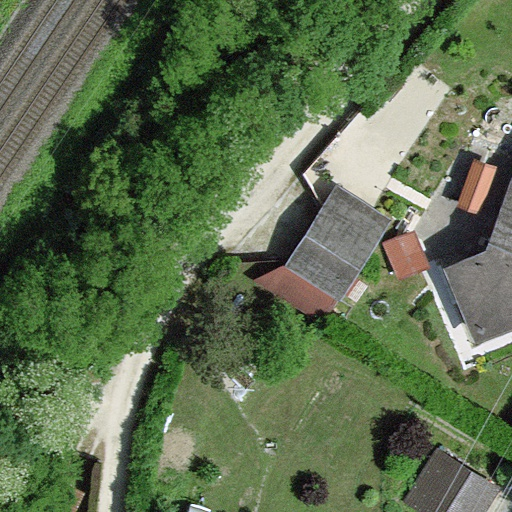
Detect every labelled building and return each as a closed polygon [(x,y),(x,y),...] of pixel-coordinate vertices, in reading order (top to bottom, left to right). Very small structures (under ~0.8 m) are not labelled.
[(341,190),(330,209),(377,240),(389,222),(341,190)] [(511,204),(500,249),(461,263),(491,326),(511,317),(511,204)] [(346,291),(377,240),(330,209),(297,261),(346,291)] [(233,401),(254,414),(267,391),(249,379),(233,401)] [(291,405),(267,391),(254,414),(274,427),(279,428),(291,405)] [(494,485),(454,459),(427,502),(442,511),(480,511),(486,505),(485,494),(494,485)] [(52,473),(34,511),(77,511),(87,490),(71,482),(52,473)]
